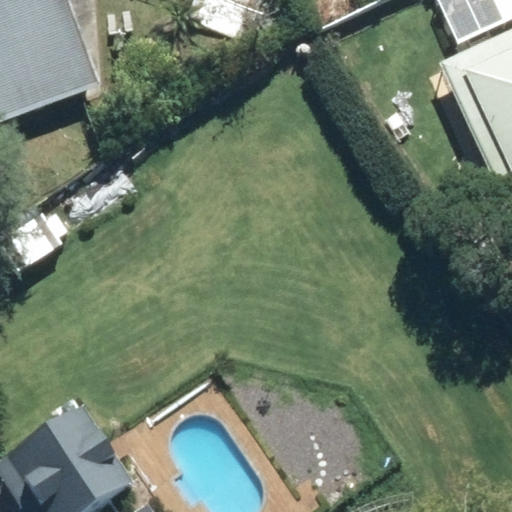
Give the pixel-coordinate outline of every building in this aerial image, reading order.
[(0,0),(0,127),(92,93),(57,0),(0,0)] [(199,0),(191,24),(234,38),(247,0),(250,0),(255,1),(255,0),(199,0)] [(420,0),(432,29),(460,17),(452,0),(420,0)] [(511,32),(428,72),(502,230),(511,225),(511,32)] [(0,497),(10,511),(87,511),(121,490),(68,410),(0,454),(0,497)]
